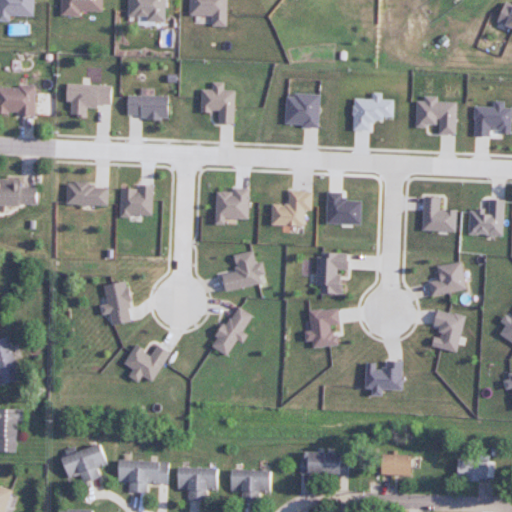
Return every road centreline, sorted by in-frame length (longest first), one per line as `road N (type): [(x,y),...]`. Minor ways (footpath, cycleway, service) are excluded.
road 1 (residential): [(511,169),(0,145)]
road 2 (residential): [(511,505),(313,498),(283,511)]
road 3 (residential): [(177,305),(187,153)]
road 4 (residential): [(393,163),(386,312)]
